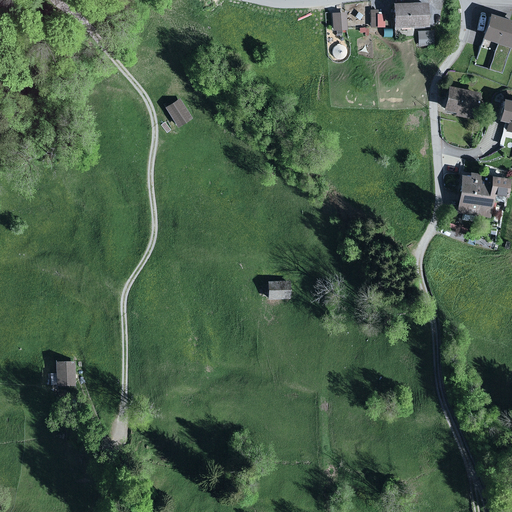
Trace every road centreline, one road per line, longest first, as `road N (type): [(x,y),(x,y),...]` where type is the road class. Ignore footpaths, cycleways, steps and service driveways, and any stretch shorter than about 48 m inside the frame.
road 1 (track): [(77,310),(98,409),(112,432),(123,424),(127,301),(157,221),(156,115),(145,88),(89,24),(54,0)]
road 2 (track): [(421,249),(443,409),(483,511)]
road 3 (residential): [(464,0),(466,34),(433,97),(439,198),(421,249)]
